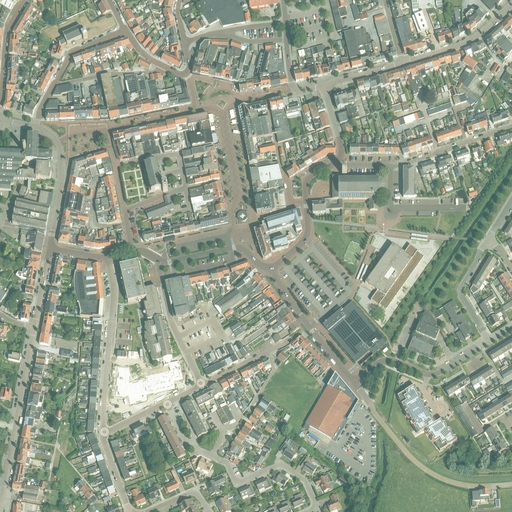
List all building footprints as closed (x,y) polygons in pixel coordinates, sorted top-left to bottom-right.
[(14,0),(0,0),(0,4),(4,7),(10,11),(17,1),(14,0)] [(205,0),(196,5),(203,16),(209,26),(219,21),(212,10),(206,0),(205,0)] [(206,0),(212,10),(219,21),(223,28),(245,24),(243,11),(241,8),(235,0),(206,0)] [(248,0),(250,9),(279,5),(278,0),(248,0)] [(338,9),(345,8),(347,7),(346,3),(344,4),(343,0),(335,0),(336,1),(337,4),(337,7),(338,9)] [(481,0),(491,10),(498,3),(495,0),(481,0)] [(381,1),(373,3),(374,7),(372,7),(372,10),(383,7),(381,1)] [(102,15),(110,11),(106,2),(98,6),(102,15)] [(125,8),(123,5),(119,7),(122,14),(129,10),(128,7),(125,8)] [(25,11),(35,17),(36,15),(34,13),(36,10),(28,6),(25,11)] [(243,11),(245,24),(250,22),(249,15),(248,16),(247,9),(245,6),(241,8),(243,11)] [(391,8),(393,14),(401,11),(399,6),(391,8)] [(2,13),(0,18),(0,28),(2,29),(10,12),(10,11),(4,7),(1,12),(2,13)] [(164,18),(173,17),(171,10),(170,11),(170,10),(164,11),(164,9),(159,10),(159,8),(153,7),(152,10),(158,11),(159,11),(159,13),(162,13),(162,15),(163,15),(164,18)] [(481,22),(488,15),(471,9),(471,11),(465,17),(468,22),(469,23),(470,25),(468,26),(470,31),(480,23),(481,22)] [(25,11),(22,16),(28,20),(29,17),(34,19),(35,17),(25,11)] [(130,11),(123,15),(128,24),(135,20),(139,18),(137,14),(133,16),(130,11)] [(401,11),(393,14),(394,20),(395,20),(403,17),(402,15),(401,11)] [(414,16),(412,17),(414,22),(424,18),(422,13),(420,14),(414,16)] [(28,20),(22,16),(19,22),(29,27),(30,25),(26,22),(28,20)] [(201,19),(197,22),(202,30),(209,26),(203,16),(200,17),(201,19)] [(128,24),(131,30),(138,26),(139,26),(138,25),(142,23),(139,18),(135,20),(128,24)] [(424,18),(414,22),(416,28),(426,24),(424,18)] [(195,19),(192,21),(186,24),(188,28),(187,28),(191,34),(192,35),(197,33),(202,30),(197,22),(195,19)] [(416,51),(414,43),(414,44),(413,41),(411,35),(408,19),(402,20),(395,22),(402,47),(404,54),(416,51)] [(19,22),(16,27),(23,31),(25,28),(27,30),(29,27),(19,22)] [(131,30),(134,35),(141,31),(143,29),(141,26),(144,24),(143,22),(142,23),(138,25),(139,26),(138,26),(131,30)] [(459,37),(457,29),(456,22),(453,22),(454,27),(454,28),(454,30),(451,32),(453,39),(459,37)] [(153,23),(145,28),(147,32),(155,26),(153,23)] [(470,31),(468,26),(470,25),(469,23),(462,26),(463,28),(463,29),(465,34),(470,31)] [(505,23),(500,26),(506,33),(509,31),(511,34),(511,30),(510,28),(505,23)] [(426,24),(416,28),(418,33),(428,29),(426,24)] [(506,33),(500,26),(489,36),(494,43),(500,50),(496,54),(497,53),(499,56),(503,52),(507,57),(511,49),(511,45),(505,38),(508,35),(506,33)] [(16,27),(12,33),(16,35),(20,36),(23,37),(24,36),(21,34),(23,31),(16,27)] [(83,40),(87,38),(85,34),(84,34),(81,27),(80,28),(80,27),(79,27),(63,35),(63,34),(62,35),(64,37),(57,41),(60,46),(66,43),(67,44),(71,42),(72,44),(75,43),(74,41),(82,38),(83,40)] [(167,30),(163,30),(165,39),(166,39),(177,37),(175,28),(167,30)] [(345,48),(347,59),(350,70),(362,67),(356,44),(353,32),(349,33),(348,29),(343,31),(344,37),(347,48),(345,48)] [(364,29),(353,32),(356,44),(362,67),(369,65),(367,57),(365,49),(368,48),(366,40),(367,40),(366,36),(364,29)] [(442,30),(445,42),(452,40),(449,32),(445,34),(444,32),(445,31),(444,29),(442,29),(442,30)] [(429,30),(420,33),(422,38),(426,48),(435,45),(429,30)] [(442,30),(435,32),(439,44),(445,42),(442,30)] [(11,32),(10,42),(16,43),(18,43),(19,37),(15,37),(16,35),(12,33),(11,32)] [(379,56),(381,61),(381,62),(396,57),(391,35),(385,37),(384,35),(379,37),(379,38),(380,38),(383,55),(379,56)] [(494,43),(489,36),(484,40),(486,43),(485,44),(488,48),(492,45),(495,49),(493,50),(496,54),(500,50),(494,43)] [(145,39),(141,44),(145,49),(151,41),(147,37),(145,39)] [(178,45),(177,37),(166,39),(166,43),(170,42),(171,47),(178,45)] [(154,38),(145,49),(149,52),(158,42),(156,40),(154,38)] [(159,45),(162,42),(163,40),(161,38),(158,42),(149,52),(153,56),(158,49),(156,47),(159,44),(159,45)] [(414,44),(414,43),(416,51),(423,49),(425,48),(426,48),(422,38),(419,38),(420,40),(417,41),(417,40),(413,41),(414,44)] [(120,41),(122,48),(126,46),(126,47),(127,47),(130,51),(133,49),(126,39),(120,41)] [(376,63),(372,44),(370,39),(367,40),(366,40),(368,48),(365,49),(367,57),(369,65),(376,63)] [(197,52),(195,60),(192,73),(200,75),(202,66),(203,62),(202,62),(205,52),(205,50),(207,49),(208,46),(209,40),(204,40),(198,46),(197,52)] [(120,41),(114,44),(117,52),(118,55),(121,53),(124,52),(122,48),(120,41)] [(217,48),(220,41),(213,41),(212,45),(211,47),(208,46),(207,49),(204,58),(203,62),(202,66),(200,75),(208,76),(210,69),(211,66),(217,48)] [(379,56),(375,43),(372,44),(376,63),(381,61),(379,56)] [(481,43),(476,46),(479,53),(483,51),(485,54),(484,54),(488,61),(491,59),(487,52),(481,43)] [(114,44),(109,45),(113,57),(115,57),(114,53),(117,52),(114,44)] [(113,57),(109,45),(104,47),(107,56),(110,55),(111,58),(113,57)] [(180,51),(178,45),(171,47),(165,48),(166,50),(169,49),(168,48),(170,48),(171,53),(180,51)] [(265,51),(264,55),(260,71),(259,75),(260,78),(261,89),(270,88),(269,80),(268,73),(268,72),(266,71),(269,62),(268,62),(269,55),(269,51),(271,51),(271,45),(265,45),(265,51)] [(274,45),(271,45),(271,51),(269,51),(269,55),(268,62),(269,62),(266,71),(268,72),(268,73),(269,80),(270,88),(280,86),(278,76),(277,72),(278,66),(278,65),(278,56),(274,57),(274,54),(275,54),(274,45)] [(470,48),(472,55),(477,60),(483,58),(479,53),(476,46),(470,48)] [(60,59),(63,49),(57,47),(56,48),(53,47),(51,56),(60,59)] [(107,56),(104,47),(99,49),(103,61),(106,60),(105,57),(107,56)] [(154,56),(159,58),(163,51),(162,50),(163,48),(162,47),(160,49),(154,56)] [(231,51),(227,50),(225,56),(226,56),(231,56),(235,57),(239,58),(240,54),(241,51),(240,50),(237,49),(233,48),(231,48),(231,51)] [(463,51),(460,52),(462,57),(465,58),(466,57),(471,61),(473,59),(470,58),(469,56),(472,55),(470,48),(463,51)] [(103,61),(99,49),(94,50),(96,56),(97,59),(100,58),(101,62),(103,61)] [(96,56),(94,50),(88,53),(91,62),(92,63),(93,67),(95,74),(102,72),(99,66),(95,66),(92,57),(96,56)] [(180,51),(171,53),(167,54),(163,51),(159,58),(179,69),(182,62),(180,51)] [(237,70),(233,83),(238,84),(242,70),(243,67),(246,55),(246,52),(241,51),(240,54),(239,58),(239,63),(237,70)] [(335,64),(334,58),(333,53),(332,51),(329,52),(325,53),(327,59),(330,74),(337,72),(335,64)] [(497,58),(503,64),(505,60),(504,60),(507,57),(503,52),(499,56),(497,58)] [(91,62),(88,53),(81,55),(84,62),(87,61),(88,63),(91,62)] [(457,53),(449,55),(453,67),(454,70),(460,68),(459,67),(457,59),(459,59),(457,53)] [(255,74),(255,79),(251,79),(253,91),(261,89),(260,78),(259,75),(260,71),(264,55),(260,54),(256,69),(255,74)] [(77,57),(72,58),(73,60),(74,62),(75,64),(76,67),(79,66),(80,65),(79,62),(80,62),(81,63),(84,62),(81,55),(77,57)] [(216,70),(214,78),(219,79),(221,72),(222,72),(223,68),(223,66),(224,63),(226,58),(226,56),(225,56),(220,55),(218,65),(216,70)] [(449,55),(443,57),(445,65),(449,64),(450,67),(450,68),(453,67),(449,55)] [(230,59),(231,56),(226,56),(226,58),(224,63),(223,66),(223,68),(222,72),(221,72),(219,79),(224,80),(227,72),(227,69),(227,68),(228,67),(230,67),(232,60),(230,59)] [(235,57),(231,56),(230,59),(232,60),(230,67),(228,67),(227,68),(227,69),(231,70),(230,71),(231,71),(230,78),(229,81),(233,83),(237,70),(239,63),(235,62),(235,61),(234,60),(235,57)] [(343,71),(341,60),(340,56),(334,58),(335,64),(337,72),(343,71)] [(445,65),(443,57),(437,59),(440,67),(441,69),(441,72),(442,73),(444,73),(443,68),(446,67),(445,65)] [(476,64),(471,61),(466,57),(462,63),(468,66),(473,70),(476,64)] [(141,59),(138,65),(149,70),(152,64),(141,59)] [(306,61),(308,71),(310,79),(317,77),(314,65),(313,59),(306,61)] [(318,65),(314,65),(317,77),(323,76),(321,66),(319,59),(317,60),(318,65)] [(327,59),(324,60),(323,60),(324,65),(321,66),(323,76),(330,74),(327,59)] [(345,59),(341,60),(343,71),(350,70),(347,59),(345,60),(345,59)] [(440,67),(437,59),(430,61),(433,69),(440,67)] [(40,60),(39,62),(42,63),(49,67),(55,70),(58,65),(51,61),(50,65),(43,61),(40,60)] [(430,61),(422,64),(424,73),(433,70),(433,69),(430,61)] [(216,70),(218,65),(215,64),(214,67),(211,66),(210,69),(208,76),(214,78),(216,70)] [(284,64),(278,65),(278,66),(277,72),(278,76),(280,86),(282,85),(287,84),(285,76),(284,72),(284,64)] [(422,64),(414,66),(418,78),(426,76),(424,73),(422,64)] [(495,64),(490,72),(494,74),(495,75),(500,68),(495,64)] [(303,80),(300,68),(299,66),(296,66),(297,68),(293,69),(294,73),(296,82),(303,80)] [(408,68),(404,69),(406,76),(407,79),(408,82),(410,86),(413,96),(416,95),(417,94),(418,93),(418,92),(418,91),(419,91),(419,90),(419,89),(421,88),(418,79),(414,66),(410,68),(410,67),(408,68)] [(43,68),(42,70),(46,73),(52,76),(55,70),(49,67),(47,70),(43,68)] [(246,81),(249,68),(243,67),(242,70),(238,84),(239,93),(247,92),(246,81)] [(249,68),(246,81),(247,92),(253,91),(251,80),(249,81),(250,74),(253,75),(254,68),(250,67),(249,68)] [(303,68),(300,68),(303,80),(310,79),(308,71),(302,72),(304,71),(303,68)] [(406,76),(404,69),(397,72),(400,82),(400,83),(405,81),(404,80),(407,79),(406,76)] [(400,82),(397,72),(391,73),(395,87),(396,89),(398,88),(397,84),(397,83),(400,82)] [(40,74),(39,76),(42,77),(49,81),(50,79),(52,76),(46,73),(45,76),(40,74)] [(391,73),(386,75),(390,85),(390,87),(391,87),(392,87),(393,86),(394,87),(395,87),(391,73)] [(128,117),(136,115),(134,107),(127,75),(125,75),(127,87),(126,87),(128,95),(124,96),(128,117)] [(139,96),(136,78),(135,75),(127,75),(136,115),(143,114),(139,96)] [(161,110),(157,91),(155,81),(154,75),(150,76),(151,82),(146,83),(146,84),(152,112),(161,110)] [(185,81),(172,75),(175,89),(178,106),(185,105),(190,104),(189,99),(186,83),(185,83),(185,81)] [(386,75),(381,77),(383,85),(384,87),(390,85),(386,75)] [(119,119),(111,80),(111,79),(110,76),(101,78),(102,86),(107,106),(108,112),(109,119),(110,121),(119,119)] [(149,98),(146,84),(146,83),(145,76),(136,78),(139,96),(143,114),(152,112),(149,98)] [(33,77),(32,79),(35,80),(37,81),(46,86),(47,85),(49,81),(42,77),(40,81),(33,77)] [(381,100),(383,99),(384,99),(380,86),(383,85),(381,77),(374,79),(377,87),(379,96),(381,100)] [(123,93),(121,80),(119,80),(119,78),(111,80),(114,91),(115,95),(117,107),(119,119),(128,117),(124,96),(123,93)] [(370,79),(369,80),(371,88),(371,92),(374,91),(374,92),(378,91),(377,87),(374,79),(370,80),(370,79)] [(362,81),(365,90),(371,88),(369,80),(368,80),(362,81)] [(47,86),(37,81),(34,86),(33,86),(31,89),(36,92),(38,90),(43,93),(47,86)] [(365,90),(362,81),(356,83),(358,91),(361,98),(366,96),(364,90),(365,90)] [(6,84),(6,90),(11,90),(10,92),(16,93),(18,93),(18,91),(18,90),(17,90),(17,89),(15,89),(15,85),(6,84)] [(68,93),(74,92),(73,88),(71,84),(57,87),(52,96),(61,96),(61,94),(68,93)] [(102,86),(95,87),(98,103),(98,106),(99,109),(99,113),(100,119),(109,119),(108,112),(107,106),(102,86)] [(462,86),(459,90),(464,94),(466,95),(468,91),(469,90),(466,89),(462,86)] [(98,103),(95,87),(90,88),(94,106),(98,106),(98,103)] [(175,89),(166,91),(169,108),(178,106),(175,89)] [(451,91),(453,97),(464,94),(459,90),(456,89),(451,91)] [(351,93),(349,94),(353,104),(354,104),(354,102),(360,100),(357,90),(351,93)] [(160,92),(160,91),(157,91),(161,110),(169,108),(166,91),(160,92)] [(10,110),(12,102),(9,101),(9,100),(10,100),(10,99),(11,99),(11,93),(6,93),(5,102),(3,108),(10,110)] [(341,95),(345,106),(347,112),(337,115),(340,124),(359,118),(355,105),(348,107),(348,106),(353,104),(349,94),(345,95),(345,94),(341,95)] [(345,106),(341,95),(333,98),(337,109),(345,106)] [(458,97),(452,99),(455,106),(460,104),(459,98),(458,97)] [(14,98),(12,102),(10,110),(16,112),(19,105),(19,104),(15,103),(17,99),(14,98)] [(271,112),(272,120),(277,119),(281,117),(283,117),(283,118),(286,117),(286,115),(282,100),(282,99),(278,101),(273,101),(269,103),(271,112)] [(302,112),(301,108),(300,109),(300,105),(289,108),(287,99),(282,100),(286,115),(302,112)] [(60,120),(59,105),(59,101),(49,101),(46,108),(46,121),(60,120)] [(317,113),(322,129),(330,126),(325,113),(324,111),(325,111),(322,102),(318,103),(315,104),(318,113),(317,113)] [(406,102),(401,104),(403,111),(409,110),(406,102)] [(26,106),(23,115),(32,118),(34,111),(34,110),(36,106),(31,103),(29,107),(26,106)] [(241,123),(263,119),(262,111),(267,110),(265,103),(238,109),(233,110),(236,124),(239,124),(241,123)] [(19,105),(16,112),(23,115),(26,106),(26,105),(24,104),(23,107),(19,105)] [(323,130),(322,129),(317,113),(314,104),(308,106),(310,114),(316,132),(323,130)] [(75,120),(74,109),(65,109),(65,105),(59,105),(60,120),(75,120)] [(302,108),(301,108),(302,112),(305,126),(309,125),(307,115),(310,114),(308,106),(302,108)] [(485,112),(485,113),(487,118),(487,119),(491,118),(493,124),(501,121),(498,113),(494,115),(494,113),(490,115),(488,110),(485,112)] [(505,111),(498,113),(501,121),(508,119),(506,115),(509,114),(511,117),(511,112),(510,110),(505,112),(505,111)] [(477,116),(476,117),(477,119),(478,122),(480,129),(487,126),(486,123),(489,122),(487,119),(487,118),(486,113),(478,116),(477,116)] [(208,115),(186,119),(188,128),(209,124),(212,123),(214,123),(212,115),(208,116),(208,115)] [(272,134),(272,135),(276,134),(278,143),(291,139),(290,136),(286,117),(283,118),(283,117),(281,117),(277,119),(272,120),(275,133),(272,134)] [(475,120),(470,121),(471,122),(472,125),(474,131),(480,129),(478,122),(477,119),(476,117),(474,117),(475,120)] [(269,118),(263,119),(241,123),(244,142),(259,139),(262,138),(264,138),(270,136),(272,136),(272,135),(272,134),(269,118)] [(400,126),(398,120),(397,118),(391,120),(394,128),(400,126)] [(177,133),(189,131),(188,128),(186,119),(174,122),(177,133)] [(467,133),(474,131),(472,125),(471,122),(470,119),(467,120),(468,123),(469,125),(465,127),(467,133)] [(174,122),(166,124),(168,132),(167,132),(172,152),(180,150),(179,145),(178,140),(177,133),(174,122)] [(168,132),(166,124),(157,125),(159,133),(160,140),(162,148),(163,148),(164,153),(172,152),(167,132),(168,132)] [(211,132),(209,124),(188,128),(189,131),(190,138),(198,136),(198,135),(204,134),(211,132)] [(154,141),(160,140),(159,133),(157,125),(151,126),(153,133),(154,141)] [(153,133),(151,126),(145,128),(148,138),(147,138),(149,148),(150,148),(151,156),(157,155),(156,148),(154,141),(153,133)] [(455,137),(453,129),(452,127),(446,129),(447,131),(449,139),(455,137)] [(458,127),(453,129),(455,137),(461,135),(458,127)] [(148,138),(145,128),(139,129),(141,139),(144,156),(147,155),(151,156),(150,148),(149,148),(147,138),(148,138)] [(139,129),(130,131),(133,145),(135,157),(135,158),(144,157),(144,156),(141,139),(139,129)] [(449,139),(447,131),(444,132),(443,130),(440,131),(441,133),(443,141),(449,139)] [(130,131),(124,132),(126,144),(129,159),(135,158),(135,157),(133,145),(130,131)] [(126,144),(124,132),(113,134),(114,141),(116,148),(120,161),(129,159),(126,144)] [(216,135),(211,136),(211,132),(204,134),(198,135),(198,136),(190,138),(192,148),(213,144),(217,143),(216,135)] [(499,140),(496,141),(498,146),(501,145),(500,144),(504,142),(506,142),(509,141),(511,140),(511,135),(511,132),(507,134),(507,133),(498,136),(499,140)] [(443,141),(441,133),(435,135),(437,143),(443,141)] [(0,191),(10,192),(11,186),(13,186),(14,180),(15,180),(19,181),(23,181),(29,181),(32,181),(36,182),(37,181),(37,179),(37,173),(30,172),(30,171),(29,171),(28,171),(28,172),(27,172),(27,173),(28,173),(19,173),(19,171),(19,170),(19,169),(21,169),(22,169),(22,165),(27,160),(27,161),(29,161),(37,161),(42,161),(47,162),(48,160),(52,160),(52,157),(52,153),(42,153),(37,152),(38,149),(38,139),(38,137),(36,136),(31,136),(28,136),(28,149),(27,150),(26,150),(25,149),(24,149),(23,150),(23,151),(24,152),(24,153),(20,153),(20,152),(2,152),(0,151),(0,191)] [(427,147),(424,139),(423,136),(417,138),(418,141),(421,149),(427,147)] [(430,137),(424,139),(427,147),(433,145),(430,137)] [(356,146),(350,146),(350,154),(359,154),(359,146),(359,138),(356,138),(356,146)] [(275,152),(274,145),(260,147),(259,139),(244,142),(247,156),(247,157),(270,153),(275,152)] [(409,153),(406,144),(404,139),(402,140),(404,145),(403,146),(404,147),(400,148),(402,154),(403,155),(409,153)] [(320,142),(321,143),(327,155),(335,155),(335,147),(326,148),(324,144),(322,140),(320,142)] [(421,149),(418,141),(415,142),(414,140),(412,141),(412,142),(412,143),(415,151),(421,149)] [(393,141),(391,141),(391,144),(391,147),(391,154),(398,154),(402,154),(400,148),(400,147),(398,147),(398,144),(394,144),(393,144),(393,141)] [(409,153),(415,151),(412,143),(412,142),(406,144),(409,153)] [(494,153),(490,142),(484,145),(485,149),(484,149),(486,153),(490,151),(491,154),(493,153),(495,158),(499,157),(497,152),(494,153)] [(321,149),(318,151),(322,158),(327,155),(321,143),(319,145),(321,149)] [(322,158),(318,151),(314,144),(312,146),(316,152),(313,154),(317,161),(322,158)] [(479,146),(471,149),(473,154),(474,158),(478,157),(479,159),(483,158),(479,146)] [(206,155),(214,153),(213,148),(183,153),(182,154),(182,155),(183,159),(206,155)] [(312,164),(304,151),(304,150),(303,148),(300,149),(301,152),(305,157),(301,160),(306,168),(312,164)] [(307,150),(304,151),(312,164),(317,161),(313,154),(311,151),(308,152),(307,150)] [(461,152),(464,161),(470,159),(467,150),(461,152)] [(107,152),(94,156),(97,167),(100,176),(100,177),(112,174),(110,166),(108,159),(109,158),(107,152)] [(465,164),(464,161),(461,152),(454,155),(458,166),(465,164)] [(206,155),(183,159),(184,165),(216,159),(214,153),(206,155)] [(247,157),(248,164),(271,161),(272,160),(270,153),(247,157)] [(306,168),(301,160),(298,154),(295,156),(297,159),(298,159),(300,161),(295,164),(300,172),(306,168)] [(94,156),(86,159),(88,165),(91,177),(92,180),(97,178),(97,177),(100,176),(97,167),(94,156)] [(450,156),(444,158),(447,169),(450,168),(449,166),(453,164),(450,156)] [(438,158),(439,160),(437,160),(439,166),(437,166),(439,174),(443,173),(443,172),(448,170),(447,169),(444,158),(442,159),(442,157),(438,158)] [(73,163),(70,177),(79,179),(89,181),(90,181),(91,179),(90,177),(91,177),(88,165),(86,159),(73,163)] [(146,161),(146,162),(146,164),(145,164),(146,170),(143,170),(143,171),(144,171),(145,175),(145,176),(147,181),(146,181),(146,182),(147,182),(148,186),(147,187),(148,187),(149,192),(149,193),(162,189),(163,192),(168,191),(166,186),(165,187),(164,185),(163,183),(164,183),(163,183),(162,178),(162,177),(161,173),(161,172),(160,172),(159,167),(160,167),(160,166),(157,167),(156,161),(154,162),(154,160),(153,159),(152,159),(150,159),(149,159),(147,160),(146,161)] [(217,165),(216,159),(184,165),(185,171),(195,169),(195,166),(199,165),(200,168),(217,165)] [(300,172),(295,164),(292,159),(289,160),(293,166),(291,168),(295,175),(300,172)] [(271,161),(248,164),(250,171),(278,166),(277,162),(272,163),(272,160),(271,161)] [(433,162),(427,164),(429,172),(430,175),(433,175),(432,172),(435,170),(433,162)] [(295,175),(291,168),(288,163),(285,164),(288,169),(285,171),(289,178),(295,175)] [(37,164),(36,173),(37,173),(37,179),(39,179),(50,180),(51,172),(49,172),(50,165),(37,164)] [(429,172),(427,164),(420,166),(421,169),(419,170),(421,177),(426,175),(425,174),(429,172)] [(218,172),(217,165),(200,168),(195,169),(185,171),(186,178),(218,172)] [(282,181),(278,166),(250,171),(252,186),(282,181)] [(413,197),(416,197),(416,189),(413,189),(413,168),(403,168),(403,197),(413,197)] [(333,200),(342,200),(369,199),(369,211),(377,211),(377,199),(378,199),(378,194),(380,193),(382,192),(383,190),(383,188),(383,186),(382,184),(380,183),(378,182),(378,177),(345,177),(345,175),(346,175),(346,170),(342,170),(342,175),(343,175),(343,177),(333,177),(333,200)] [(219,179),(218,172),(186,178),(187,185),(188,185),(189,185),(211,180),(211,181),(219,179)] [(70,177),(69,187),(80,188),(79,188),(80,184),(89,185),(89,181),(79,179),(70,177)] [(98,189),(114,186),(113,178),(101,180),(98,185),(98,189)] [(22,187),(19,195),(25,198),(24,202),(35,204),(40,205),(41,193),(38,192),(34,192),(33,192),(31,191),(32,181),(29,181),(28,191),(22,187)] [(283,188),(282,181),(252,186),(253,193),(262,191),(283,188)] [(205,197),(222,194),(220,184),(212,185),(189,190),(191,200),(198,198),(205,197)] [(98,189),(96,195),(115,192),(114,186),(98,189)] [(81,196),(82,189),(80,188),(69,187),(67,193),(77,195),(81,196)] [(262,191),(253,193),(254,199),(269,197),(272,195),(278,192),(283,191),(283,188),(262,191)] [(96,195),(95,201),(116,198),(115,192),(96,195)] [(41,193),(40,205),(44,206),(50,207),(52,195),(47,194),(44,194),(41,193)] [(83,196),(81,196),(80,195),(77,195),(67,193),(67,195),(64,212),(80,215),(80,214),(81,214),(84,198),(83,197),(83,196)] [(198,198),(191,200),(192,205),(205,203),(207,202),(223,200),(222,194),(205,197),(198,198)] [(269,197),(254,199),(255,200),(255,202),(256,209),(256,211),(257,214),(258,214),(261,213),(263,213),(268,212),(271,211),(274,208),(272,195),(269,197)] [(148,220),(152,218),(153,221),(159,220),(160,219),(172,216),(170,211),(174,210),(171,204),(171,202),(170,202),(169,196),(164,197),(165,204),(145,212),(148,220)] [(95,201),(95,206),(97,206),(97,207),(117,203),(116,198),(95,201)] [(224,204),(223,200),(207,202),(208,206),(206,207),(205,203),(192,205),(193,212),(224,207),(224,204)] [(312,204),(312,214),(326,213),(325,210),(326,210),(330,210),(330,209),(330,206),(329,200),(325,200),(325,203),(312,204)] [(35,204),(24,202),(17,201),(12,224),(29,228),(28,228),(32,229),(32,228),(46,231),(50,207),(50,208),(50,207),(44,206),(40,205),(35,204)] [(97,207),(96,208),(97,213),(119,209),(117,203),(97,207)] [(351,218),(363,219),(364,206),(352,205),(351,218)] [(224,207),(193,212),(195,218),(199,217),(225,212),(224,207)] [(120,215),(119,209),(97,213),(97,218),(102,217),(103,219),(105,218),(107,218),(111,217),(110,217),(120,215)] [(263,228),(254,231),(263,259),(265,260),(272,256),(271,253),(288,248),(287,243),(294,240),(296,239),(290,234),(288,234),(289,237),(270,243),(268,239),(267,240),(265,235),(294,226),(296,234),(299,236),(302,232),(299,221),(302,220),(299,211),(265,221),(266,223),(261,224),(263,228)] [(64,212),(63,219),(69,220),(69,217),(78,218),(83,219),(87,220),(88,217),(83,216),(80,215),(64,212)] [(228,224),(225,212),(199,217),(201,229),(228,224)] [(237,217),(237,218),(237,219),(238,220),(238,221),(239,221),(240,221),(240,222),(241,222),(242,222),(243,222),(244,222),(244,221),(245,221),(246,220),(246,219),(247,219),(247,218),(247,217),(247,216),(247,215),(246,214),(246,213),(245,213),(244,212),(243,212),(242,212),(241,212),(240,212),(239,212),(239,213),(238,213),(238,214),(237,214),(237,215),(237,216),(237,217)] [(105,218),(103,219),(98,220),(98,224),(109,225),(121,222),(120,215),(110,217),(111,217),(107,218),(105,218)] [(201,229),(199,217),(195,218),(196,220),(195,220),(196,222),(192,223),(194,231),(201,229)] [(166,218),(160,219),(159,220),(163,238),(169,237),(174,235),(172,227),(170,219),(166,220),(166,218)] [(182,226),(179,227),(180,234),(187,233),(186,226),(185,224),(184,218),(181,219),(182,226)] [(191,218),(189,219),(189,222),(188,223),(185,224),(186,226),(187,233),(194,231),(192,223),(192,221),(191,218)] [(71,220),(69,220),(63,219),(61,227),(69,228),(70,225),(71,225),(72,224),(78,225),(85,227),(85,223),(71,220)] [(159,220),(153,221),(151,222),(153,233),(154,234),(155,239),(155,240),(163,238),(159,220)] [(176,226),(172,227),(174,235),(180,234),(179,227),(178,221),(175,222),(176,226)] [(69,228),(61,227),(60,233),(69,235),(69,233),(73,234),(74,231),(70,231),(70,228),(69,228)] [(110,247),(109,242),(106,242),(105,237),(105,230),(102,231),(102,232),(104,248),(108,248),(110,247)] [(154,234),(153,233),(146,234),(145,230),(141,230),(144,242),(155,239),(154,234)] [(86,234),(83,247),(93,249),(94,243),(95,238),(92,237),(93,235),(89,234),(90,232),(86,231),(86,234)] [(98,243),(94,243),(93,249),(98,249),(104,248),(102,232),(99,232),(99,238),(101,238),(101,243),(98,243)] [(119,240),(115,240),(116,246),(124,245),(122,232),(118,233),(119,240)] [(20,240),(43,245),(44,241),(45,236),(28,233),(27,236),(21,235),(20,240)] [(69,235),(60,233),(58,242),(75,245),(76,239),(74,239),(74,238),(78,239),(78,237),(69,235)] [(83,247),(86,234),(83,233),(83,235),(80,235),(77,246),(83,247)] [(43,245),(20,240),(19,245),(28,251),(41,253),(43,245)] [(417,252),(418,251),(410,245),(404,253),(392,245),(386,254),(377,267),(365,284),(371,288),(377,292),(373,298),(370,301),(374,304),(378,307),(380,305),(386,310),(403,286),(418,265),(423,258),(420,255),(417,253),(417,252)] [(27,260),(28,260),(39,263),(41,255),(37,254),(36,254),(34,253),(28,252),(25,250),(24,258),(27,260)] [(57,257),(55,267),(62,268),(63,264),(67,264),(68,264),(69,260),(68,260),(68,259),(57,257)] [(493,268),(495,269),(499,272),(500,270),(496,268),(496,267),(494,266),(496,262),(489,258),(486,264),(493,268)] [(39,263),(28,260),(26,269),(38,271),(38,269),(39,263)] [(84,279),(101,278),(100,265),(93,265),(92,263),(86,262),(86,263),(78,261),(76,272),(75,272),(73,279),(74,288),(85,287),(84,279)] [(162,317),(156,287),(144,290),(143,287),(144,286),(138,262),(120,266),(121,273),(122,274),(128,303),(143,300),(143,301),(147,321),(160,318),(162,317)] [(229,274),(230,278),(231,284),(245,273),(252,266),(248,262),(230,268),(232,273),(229,274)] [(427,280),(432,267),(425,264),(420,277),(427,280)] [(493,268),(486,264),(482,269),(489,273),(493,268)] [(252,266),(245,273),(247,275),(243,278),(244,280),(247,277),(255,271),(252,266)] [(62,268),(55,267),(53,276),(58,277),(59,273),(61,274),(62,268)] [(19,271),(16,276),(21,279),(24,280),(36,282),(38,271),(26,269),(26,270),(23,269),(23,270),(20,269),(19,271)] [(489,273),(482,269),(479,275),(486,279),(489,273)] [(222,271),(216,272),(218,280),(222,279),(223,286),(225,285),(225,284),(222,271)] [(247,277),(244,280),(243,280),(244,281),(235,288),(237,290),(248,282),(259,275),(255,271),(247,277)] [(218,280),(216,272),(207,274),(209,282),(209,285),(216,284),(216,287),(220,287),(218,280)] [(209,282),(207,274),(201,275),(203,283),(206,283),(207,287),(208,287),(208,288),(210,288),(209,285),(209,282)] [(203,283),(201,275),(195,276),(197,285),(198,289),(201,288),(200,284),(203,283)] [(215,306),(221,315),(243,300),(243,299),(254,290),(265,282),(259,275),(237,290),(225,299),(223,300),(220,303),(215,306)] [(479,275),(475,280),(482,285),(484,281),(487,283),(488,280),(486,279),(479,275)] [(501,284),(508,280),(504,275),(498,279),(501,284)] [(53,276),(52,286),(57,287),(59,287),(59,286),(60,286),(60,284),(61,278),(58,277),(53,276)] [(195,276),(189,278),(191,286),(197,285),(195,276)] [(85,287),(74,288),(74,291),(77,303),(78,303),(103,300),(104,300),(101,278),(84,279),(85,287)] [(191,286),(189,278),(184,279),(181,280),(183,287),(187,308),(190,307),(195,306),(195,303),(191,286)] [(24,280),(22,285),(25,286),(34,288),(36,282),(24,280)] [(181,280),(166,283),(168,294),(171,309),(173,317),(183,319),(196,310),(195,306),(190,307),(187,308),(183,287),(181,280)] [(482,285),(475,280),(472,286),(470,290),(473,295),(477,292),(479,290),(482,285)] [(508,280),(501,284),(505,289),(511,285),(508,280)] [(265,282),(254,290),(256,293),(254,295),(253,294),(250,297),(251,299),(255,296),(257,295),(258,295),(261,292),(269,286),(265,282)] [(0,285),(0,302),(1,303),(8,291),(0,285)] [(269,286),(261,292),(263,294),(261,295),(260,294),(254,299),(256,301),(271,290),(269,286)] [(24,288),(23,292),(23,293),(22,293),(21,298),(26,299),(27,295),(33,296),(34,290),(24,288)] [(48,296),(57,297),(63,298),(64,296),(59,295),(60,291),(50,289),(48,296)] [(275,295),(271,290),(256,301),(245,309),(246,310),(250,307),(252,309),(262,302),(261,301),(264,299),(265,302),(275,295)] [(265,302),(264,303),(266,305),(269,303),(272,306),(275,304),(280,301),(275,295),(268,300),(265,302)] [(47,304),(55,305),(58,306),(60,306),(60,302),(56,301),(57,297),(48,296),(47,304)] [(222,296),(217,299),(213,303),(215,306),(220,303),(223,300),(225,299),(222,296)] [(102,318),(103,300),(78,303),(80,311),(80,316),(102,318)] [(283,305),(280,301),(275,304),(272,306),(271,306),(263,312),(265,315),(273,309),(274,311),(283,305)] [(472,336),(472,335),(471,333),(472,333),(461,314),(456,317),(452,310),(457,307),(453,301),(443,307),(451,320),(450,321),(455,329),(458,328),(460,332),(455,335),(460,342),(461,341),(462,342),(472,336)] [(511,301),(510,303),(502,308),(503,311),(504,312),(511,307),(511,301)] [(486,303),(479,307),(483,313),(490,308),(492,307),(489,302),(487,303),(486,303)] [(377,332),(364,317),(364,316),(352,303),(347,306),(342,311),(324,327),(328,332),(330,334),(330,335),(331,336),(332,337),(333,338),(335,340),(336,341),(337,343),(338,344),(341,347),(344,351),(345,352),(348,355),(348,356),(349,357),(350,358),(352,360),(354,362),(355,363),(355,364),(357,362),(373,348),(376,352),(377,352),(387,344),(377,333),(377,332)] [(47,304),(45,315),(52,317),(52,316),(53,314),(55,305),(47,304)] [(274,311),(264,318),(267,322),(268,322),(286,308),(285,308),(283,305),(274,311)] [(286,308),(268,322),(270,324),(276,320),(278,323),(290,315),(286,308)] [(493,314),(490,308),(483,313),(486,318),(493,314)] [(433,314),(436,319),(442,315),(439,310),(433,314)] [(413,338),(407,350),(428,359),(428,358),(432,360),(439,344),(435,343),(439,332),(436,331),(436,330),(435,327),(439,325),(436,319),(433,314),(431,311),(423,316),(413,339),(413,338)] [(495,316),(488,320),(492,327),(499,323),(497,319),(499,318),(498,318),(502,316),(500,313),(495,316)] [(45,315),(44,322),(51,323),(52,317),(45,315)] [(278,323),(276,325),(278,328),(281,325),(284,330),(289,327),(295,322),(291,316),(290,315),(278,323)] [(147,321),(144,322),(145,327),(146,332),(147,334),(144,334),(145,336),(148,352),(149,354),(151,353),(151,355),(152,360),(153,363),(160,361),(160,362),(160,361),(163,361),(170,359),(172,359),(172,357),(172,356),(168,341),(167,338),(168,337),(164,322),(164,320),(161,321),(160,318),(147,321)] [(51,323),(44,322),(42,329),(50,330),(51,323)] [(240,327),(237,322),(229,327),(233,332),(240,327)] [(295,322),(289,327),(291,330),(289,332),(291,335),(299,329),(295,322)] [(8,332),(9,329),(8,327),(0,325),(0,338),(3,339),(4,340),(5,341),(6,340),(6,339),(5,338),(7,332),(8,332)] [(242,327),(233,333),(236,337),(245,332),(242,327)] [(50,330),(42,329),(41,335),(49,337),(50,330)] [(272,338),(276,343),(281,340),(277,334),(272,338)] [(52,337),(49,337),(41,335),(39,345),(50,347),(52,337)] [(300,347),(306,341),(302,337),(291,344),(294,348),(298,344),(300,346),(300,347)] [(306,341),(300,347),(295,351),(296,353),(302,348),(304,350),(310,345),(306,341)] [(240,351),(244,348),(240,343),(235,345),(239,351),(240,351)] [(229,345),(226,347),(231,356),(229,357),(232,364),(238,362),(229,345)] [(310,345),(304,350),(296,357),(298,359),(306,352),(308,354),(313,348),(310,345)] [(508,351),(504,345),(499,348),(503,355),(508,351)] [(313,348),(308,354),(310,356),(302,363),(303,364),(317,352),(313,348)] [(499,348),(494,352),(498,358),(503,355),(499,348)] [(38,352),(37,358),(46,360),(48,360),(49,360),(50,354),(38,352)] [(320,356),(317,352),(303,364),(305,366),(312,359),(314,361),(320,356)] [(498,358),(494,352),(488,355),(492,361),(498,358)] [(21,359),(21,357),(21,356),(21,355),(13,353),(12,357),(9,357),(8,360),(19,362),(20,359),(21,359)] [(279,355),(277,358),(283,362),(289,357),(283,353),(281,357),(279,355)] [(312,363),(314,365),(308,370),(310,372),(323,359),(320,356),(314,361),(312,363)] [(229,357),(224,359),(227,367),(232,364),(229,357)] [(202,358),(198,360),(207,377),(212,374),(210,369),(208,366),(205,367),(204,365),(205,365),(202,358)] [(115,392),(115,396),(120,396),(125,397),(125,396),(128,395),(130,404),(135,403),(135,401),(141,400),(141,401),(143,401),(146,400),(146,397),(145,394),(149,393),(149,394),(156,392),(158,392),(174,388),(174,386),(173,381),(177,380),(177,383),(183,381),(182,379),(181,374),(179,364),(178,362),(173,363),(171,363),(170,359),(163,361),(163,362),(164,366),(169,365),(170,371),(165,372),(145,376),(146,381),(142,382),(142,380),(138,381),(138,382),(132,384),(132,382),(128,383),(129,376),(130,376),(128,368),(117,367),(117,371),(117,372),(119,372),(118,378),(117,378),(117,379),(116,385),(117,386),(117,392),(115,392)] [(227,367),(224,359),(219,362),(222,369),(227,367)] [(271,365),(267,359),(261,362),(265,371),(271,368),(270,365),(271,365)] [(327,363),(323,359),(310,372),(311,373),(319,366),(321,368),(327,363)] [(222,369),(219,362),(216,363),(215,360),(212,362),(214,364),(214,366),(217,372),(222,369)] [(261,362),(256,365),(258,370),(262,368),(264,372),(266,371),(265,371),(261,362)] [(321,368),(321,369),(319,370),(321,372),(322,374),(330,367),(327,363),(321,368)] [(256,365),(250,367),(254,375),(257,374),(262,383),(264,382),(263,379),(258,370),(256,365)] [(261,388),(254,375),(250,367),(245,370),(248,375),(249,377),(251,376),(254,382),(255,381),(259,390),(260,390),(261,388)] [(485,371),(489,377),(494,374),(490,368),(485,371)] [(43,371),(35,370),(33,376),(43,378),(44,375),(42,375),(43,371)] [(97,377),(98,371),(87,370),(87,376),(88,378),(97,379),(97,377)] [(485,371),(480,374),(484,381),(489,377),(485,371)] [(237,374),(232,377),(234,382),(238,381),(239,385),(240,384),(243,389),(247,387),(244,382),(242,383),(237,374)] [(316,407),(303,429),(307,431),(309,426),(335,442),(348,421),(356,407),(359,402),(335,374),(327,387),(316,407)] [(480,374),(474,378),(478,384),(480,387),(482,386),(480,383),(484,381),(480,374)] [(232,377),(226,380),(230,387),(231,389),(234,388),(235,391),(238,396),(240,394),(234,382),(232,377)] [(466,377),(461,380),(465,387),(466,390),(472,386),(469,381),(466,377)] [(474,378),(469,381),(472,386),(473,387),(475,390),(480,387),(478,384),(474,378)] [(225,380),(219,383),(223,390),(228,388),(228,390),(227,390),(231,396),(233,395),(231,393),(229,387),(225,380)] [(465,387),(461,380),(455,384),(459,390),(465,387)] [(217,384),(213,386),(218,396),(222,393),(217,384)] [(455,384),(450,387),(454,393),(459,390),(455,384)] [(31,386),(30,393),(43,396),(44,394),(45,394),(45,393),(42,392),(42,388),(31,386)] [(213,386),(209,388),(214,398),(214,397),(218,396),(213,386)] [(434,444),(436,442),(439,446),(437,447),(439,451),(457,441),(454,437),(453,438),(450,433),(451,433),(448,429),(447,430),(445,427),(446,427),(443,423),(442,424),(440,421),(436,423),(435,422),(436,422),(434,419),(433,420),(433,419),(432,419),(430,416),(429,416),(427,413),(429,412),(426,408),(424,410),(422,406),(424,406),(421,402),(419,399),(420,398),(418,394),(418,395),(415,391),(416,390),(414,386),(397,397),(399,400),(401,400),(403,404),(401,405),(404,409),(405,408),(407,411),(404,413),(407,417),(408,416),(410,418),(409,419),(412,423),(413,422),(415,425),(413,426),(415,430),(416,429),(419,434),(426,430),(428,433),(426,434),(428,437),(431,436),(433,439),(431,440),(434,444)] [(454,393),(450,387),(444,390),(448,397),(454,393)] [(214,398),(209,388),(204,391),(209,401),(214,398)] [(0,398),(9,400),(11,391),(2,389),(1,394),(0,393),(0,398)] [(209,401),(204,391),(199,394),(204,404),(209,401)] [(43,396),(30,393),(28,406),(38,408),(39,404),(42,404),(43,396)] [(204,404),(199,394),(193,396),(198,406),(204,404)] [(230,404),(236,402),(233,396),(227,398),(230,404)] [(261,403),(259,405),(260,406),(266,410),(271,414),(275,408),(270,405),(271,402),(264,398),(261,403)] [(504,399),(499,402),(503,409),(508,405),(504,399)] [(187,404),(183,406),(184,408),(183,409),(185,413),(186,412),(194,408),(191,402),(187,404)] [(503,409),(499,402),(493,405),(497,412),(503,409)] [(497,412),(493,405),(488,408),(492,415),(497,412)] [(38,408),(28,406),(26,412),(41,415),(42,409),(38,408)] [(252,416),(260,421),(263,417),(262,416),(266,410),(260,406),(259,407),(258,406),(257,409),(256,409),(252,416)] [(194,408),(186,412),(188,415),(187,415),(188,419),(189,418),(197,415),(194,408)] [(492,415),(488,408),(483,412),(487,418),(492,415)] [(487,418),(483,412),(481,409),(479,411),(480,413),(477,415),(481,422),(487,418)] [(25,419),(34,420),(39,421),(41,415),(26,412),(25,419)] [(197,415),(189,418),(191,421),(190,422),(192,425),(200,421),(197,415)] [(166,416),(158,420),(162,428),(169,425),(168,423),(169,422),(166,416)] [(249,420),(254,424),(253,426),(256,428),(258,426),(259,424),(266,428),(265,430),(270,434),(273,430),(266,426),(260,421),(252,416),(249,420)] [(25,419),(24,428),(32,429),(34,420),(25,419)] [(200,421),(192,425),(194,427),(193,428),(195,431),(196,431),(203,427),(200,421)] [(247,423),(244,427),(255,434),(261,437),(262,435),(254,430),(253,431),(252,430),(254,427),(247,423)] [(137,426),(141,434),(146,432),(147,433),(149,432),(146,425),(143,427),(142,424),(137,426)] [(169,425),(162,428),(166,436),(172,432),(173,432),(170,426),(169,426),(169,425)] [(141,434),(137,426),(132,429),(133,432),(131,433),(134,439),(137,438),(136,437),(141,434)] [(203,427),(196,431),(197,434),(196,434),(198,438),(206,433),(203,427)] [(261,437),(255,434),(244,427),(241,431),(248,436),(248,435),(251,437),(252,436),(259,440),(260,437),(261,437)] [(489,437),(495,433),(492,428),(485,432),(489,437)] [(172,432),(166,436),(170,444),(177,440),(174,434),(173,434),(172,432)] [(255,441),(248,436),(241,432),(238,436),(244,440),(245,439),(253,443),(255,441)] [(499,439),(495,433),(489,437),(492,443),(499,439)] [(87,443),(90,442),(95,440),(93,434),(85,437),(87,443)] [(234,441),(241,445),(247,449),(250,445),(247,443),(237,437),(234,441)] [(499,439),(492,443),(494,446),(490,448),(492,450),(502,444),(499,439)] [(177,440),(170,444),(173,451),(180,448),(179,447),(180,446),(177,440)] [(241,453),(244,448),(234,442),(231,446),(232,447),(229,453),(227,452),(225,455),(231,458),(233,455),(231,454),(232,452),(235,454),(234,455),(238,458),(241,453)] [(282,455),(291,461),(296,454),(291,450),(292,449),(286,444),(280,452),(283,454),(282,455)] [(505,449),(502,444),(492,450),(493,452),(497,450),(499,453),(505,449)] [(89,448),(86,449),(82,451),(83,454),(93,450),(93,452),(99,450),(97,445),(91,447),(89,448)] [(180,448),(173,451),(177,459),(185,456),(182,450),(181,450),(180,448)] [(95,458),(101,455),(99,450),(93,452),(91,453),(92,456),(87,458),(88,461),(95,458)] [(126,450),(115,454),(117,460),(123,457),(121,454),(127,453),(126,450)] [(103,461),(101,455),(90,460),(88,461),(87,461),(88,464),(96,461),(97,463),(103,461)] [(260,466),(264,459),(259,456),(254,463),(260,466)] [(18,457),(17,463),(25,465),(29,466),(30,459),(27,459),(18,457)] [(202,458),(197,467),(209,473),(213,465),(206,462),(206,460),(202,458)] [(312,463),(306,458),(300,466),(303,468),(303,469),(306,472),(306,471),(312,475),(317,468),(311,465),(312,463)] [(130,461),(119,465),(121,470),(126,468),(126,466),(133,463),(132,460),(130,461)] [(16,466),(15,477),(23,478),(25,468),(16,466)] [(96,469),(88,472),(89,475),(100,471),(101,473),(107,471),(105,466),(99,468),(96,469)] [(109,477),(107,471),(101,473),(102,477),(96,479),(95,480),(96,481),(97,481),(100,480),(103,479),(109,477)] [(135,471),(123,475),(125,481),(130,479),(129,476),(136,474),(135,471)] [(177,484),(179,483),(174,471),(171,472),(175,480),(171,481),(172,484),(163,488),(166,494),(178,488),(177,484)] [(182,476),(185,483),(192,480),(193,482),(197,480),(193,471),(182,476)] [(277,473),(272,480),(277,484),(278,482),(284,486),(288,480),(280,474),(279,475),(277,473)] [(318,480),(314,482),(316,486),(320,484),(323,492),(328,490),(328,491),(332,490),(329,484),(332,482),(329,475),(326,476),(318,480)] [(15,477),(13,483),(22,485),(23,478),(15,477)] [(100,480),(97,481),(96,481),(95,482),(96,485),(102,482),(103,485),(111,482),(109,477),(103,479),(100,480)] [(223,477),(216,480),(207,484),(209,491),(211,496),(215,494),(216,495),(220,493),(216,484),(218,484),(218,485),(225,482),(223,477)] [(255,483),(258,491),(264,488),(265,490),(271,487),(268,479),(265,480),(264,479),(255,483)] [(79,490),(85,485),(81,481),(75,487),(75,488),(77,487),(79,490)] [(101,491),(113,487),(111,482),(103,485),(99,487),(100,490),(101,489),(101,491)] [(22,485),(13,483),(12,490),(24,492),(23,495),(22,499),(36,502),(39,488),(30,487),(24,485),(22,485)] [(158,491),(161,490),(158,484),(153,486),(154,489),(148,492),(151,499),(155,497),(156,498),(160,496),(158,491)] [(82,497),(89,490),(86,486),(77,493),(78,494),(79,493),(82,497)] [(247,486),(238,491),(241,498),(248,495),(248,497),(254,495),(251,486),(248,488),(247,486)] [(137,507),(146,503),(142,496),(140,497),(137,489),(132,492),(134,498),(135,497),(136,499),(134,499),(137,507)] [(89,499),(94,495),(90,491),(82,497),(83,498),(85,497),(87,499),(85,501),(86,502),(89,499)] [(472,499),(471,499),(472,507),(476,507),(475,502),(479,501),(479,500),(488,499),(487,496),(488,496),(487,491),(478,492),(478,493),(472,493),(472,499)] [(302,502),(305,501),(301,494),(294,497),(295,499),(291,501),(294,508),(303,504),(302,502)] [(337,510),(341,509),(338,501),(337,501),(337,500),(338,499),(336,494),(330,497),(332,502),(326,504),(329,511),(331,511),(337,510)] [(107,511),(119,511),(117,507),(114,508),(111,500),(110,497),(103,499),(104,503),(107,502),(110,509),(107,511)] [(224,498),(216,502),(218,509),(219,508),(220,511),(230,511),(224,498)] [(182,511),(184,511),(198,511),(197,508),(196,508),(195,506),(194,507),(191,500),(185,503),(179,505),(181,511),(182,511)] [(288,508),(291,507),(288,501),(281,504),(282,506),(278,508),(279,511),(284,511),(289,510),(288,508)]
